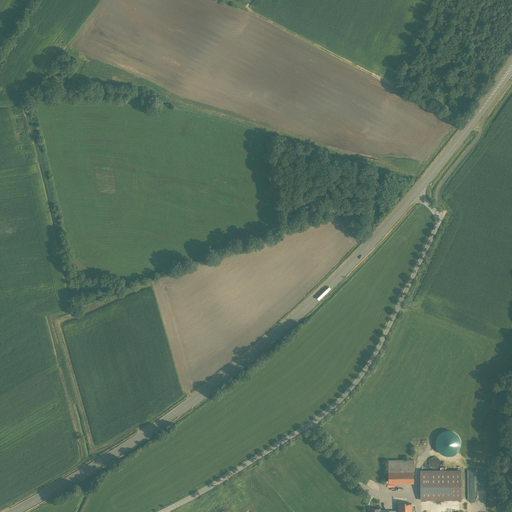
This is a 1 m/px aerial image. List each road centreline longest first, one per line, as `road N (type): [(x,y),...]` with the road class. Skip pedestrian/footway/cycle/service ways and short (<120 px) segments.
road 1 (primary): [(8,511),(127,443),(241,362),(415,192)]
road 2 (unclassified): [(163,510),(301,428),(356,381),(435,224),(435,212),(415,192)]
road 3 (primary): [(415,192),(511,64)]
